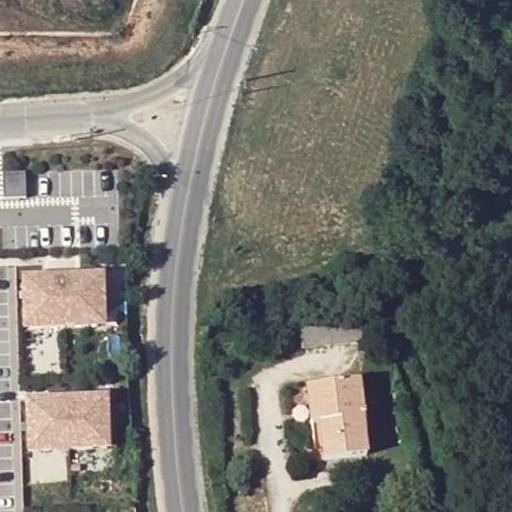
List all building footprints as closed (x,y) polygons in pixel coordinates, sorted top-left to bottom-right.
[(473,155),(466,166),(476,172),(483,162),(473,155)] [(26,170),(4,171),(5,197),(27,196),(26,170)] [(101,273),(22,276),(23,312),(38,312),(39,326),(87,324),(87,310),(102,310),(101,273)] [(103,323),(102,310),(87,310),(87,324),(103,323)] [(38,312),(23,312),(24,326),(39,326),(38,312)] [(357,318),(299,324),(302,350),(360,343),(357,318)] [(317,423),(321,460),(364,456),(356,382),(306,387),(310,423),(317,423)] [(104,395),(26,398),(27,435),(42,434),(42,448),(91,446),(91,433),(106,432),(104,395)] [(107,446),(106,432),(91,433),(91,446),(107,446)] [(42,434),(27,435),(28,448),(42,448),(42,434)] [(30,452),(30,480),(68,480),(68,451),(30,452)]
